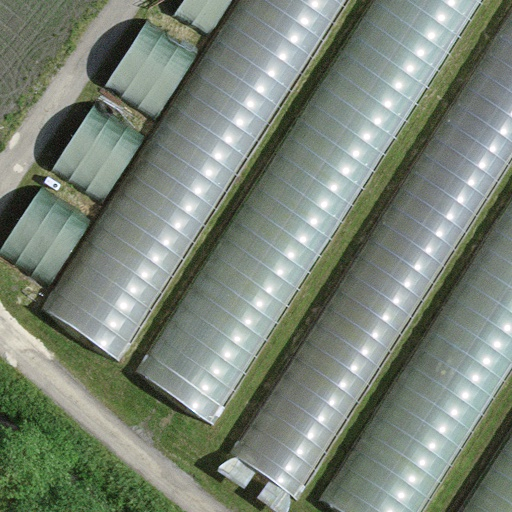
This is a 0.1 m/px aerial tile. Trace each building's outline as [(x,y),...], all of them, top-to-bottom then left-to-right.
[(375,0),(149,381),(232,429),(486,0),(375,0)] [(186,0),(180,12),(216,30),(231,0),(186,0)] [(511,10),(246,462),(316,503),(511,169),(511,10)] [(161,114),(201,51),(148,17),(107,81),(161,114)] [(511,511),(511,455),(477,511),(511,511)]
